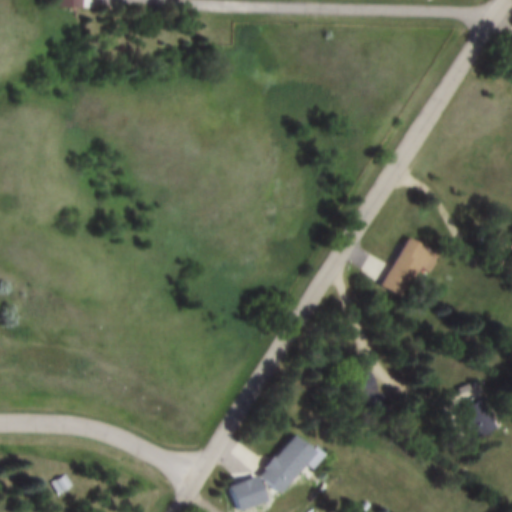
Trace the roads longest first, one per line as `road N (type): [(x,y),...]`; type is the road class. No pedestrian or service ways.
road 1 (residential): [(505,0),(173,511)]
road 2 (residential): [(0,411),(73,412),(198,477)]
